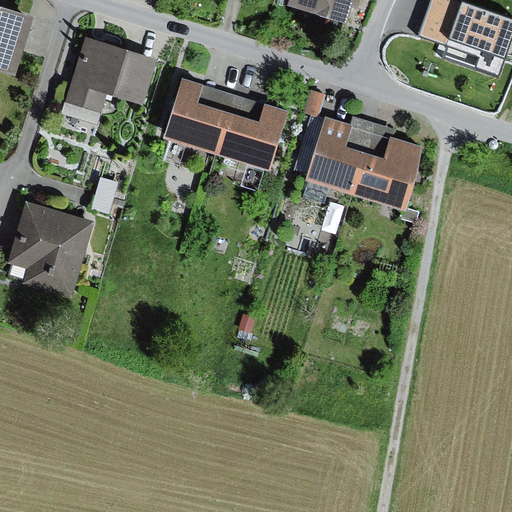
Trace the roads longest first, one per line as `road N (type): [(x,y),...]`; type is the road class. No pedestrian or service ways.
road 1 (track): [(450,112),(384,511)]
road 2 (residential): [(94,0),(354,80)]
road 3 (residential): [(511,133),(354,80)]
